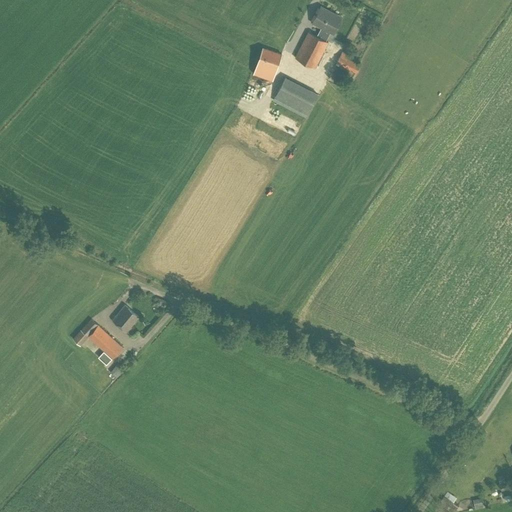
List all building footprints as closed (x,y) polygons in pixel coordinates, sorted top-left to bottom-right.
[(333,33),(342,17),(321,6),(312,23),(321,27),(317,36),(308,31),(295,57),(315,68),(328,42),(326,40),(331,32),(333,33)] [(273,80),(282,53),(263,47),(253,73),(273,80)] [(356,73),(360,65),(347,58),(349,54),(342,51),(337,63),(356,73)] [(306,118),(319,93),(285,76),(273,101),(306,118)] [(249,96),(257,99),(261,87),(253,84),(249,96)] [(127,331),(136,320),(139,316),(125,304),(113,320),(127,331)] [(109,362),(112,358),(123,347),(94,320),(91,318),(89,320),(72,338),(79,344),(80,345),(88,336),(104,351),(98,357),(106,364),(109,362)] [(116,377),(124,369),(118,364),(110,372),(116,377)] [(500,490),(511,487),(511,479),(499,483),(500,490)] [(458,506),(453,503),(456,497),(447,491),(441,501),(442,502),(440,506),(439,505),(434,511),(449,511),(452,507),(456,510),(458,506)] [(475,509),(486,506),(484,497),(473,500),(475,509)]
